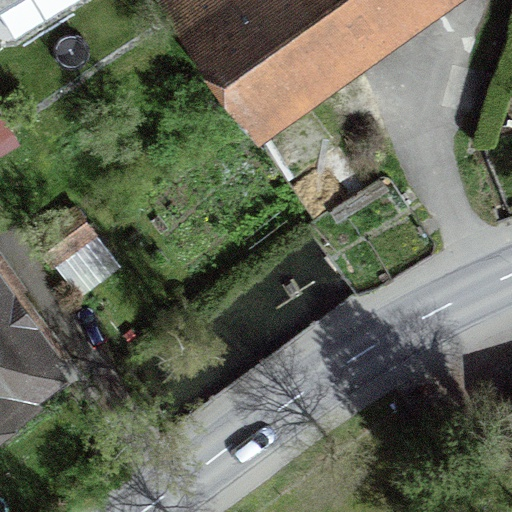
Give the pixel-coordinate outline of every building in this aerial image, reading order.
[(135,0),(0,0),(0,36),(23,72),(137,3),(135,0)] [(171,0),(156,12),(260,146),(449,0),(171,0)] [(77,207),(35,234),(52,259),(94,232),(77,207)] [(28,265),(0,283),(0,462),(111,390),(28,265)] [(511,404),(495,410),(511,457),(511,404)]
